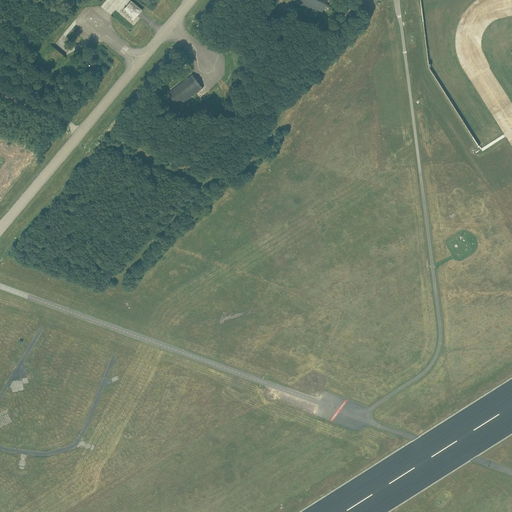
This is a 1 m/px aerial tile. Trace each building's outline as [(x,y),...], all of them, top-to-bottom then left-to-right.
[(133,21),(137,16),(143,10),(131,0),(122,11),(133,21)] [(293,0),(321,14),(323,9),(327,11),(330,4),(327,2),(327,0),(293,0)] [(270,13),(275,17),(278,12),(273,8),(270,13)] [(47,55),(56,63),(63,56),(54,48),(47,55)] [(79,66),(84,60),(80,57),(75,63),(79,66)] [(171,97),(168,99),(173,105),(175,103),(178,107),(196,93),(203,88),(192,74),(168,93),(171,97)]
